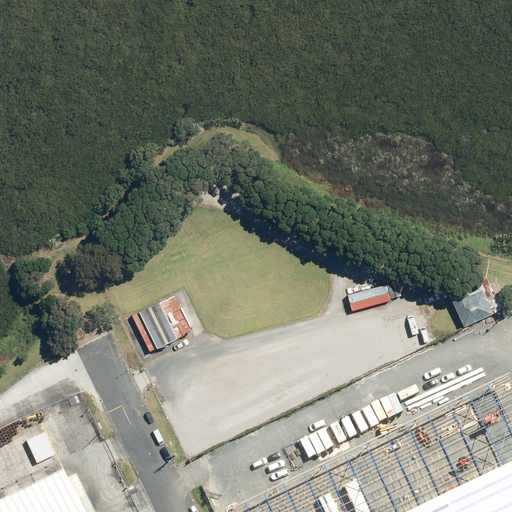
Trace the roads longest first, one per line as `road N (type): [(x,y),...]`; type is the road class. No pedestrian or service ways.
road 1 (unknown): [(86,328),(119,393),(37,395),(0,417)]
road 2 (unknown): [(131,418),(0,481)]
road 3 (unclassified): [(119,393),(176,511)]
